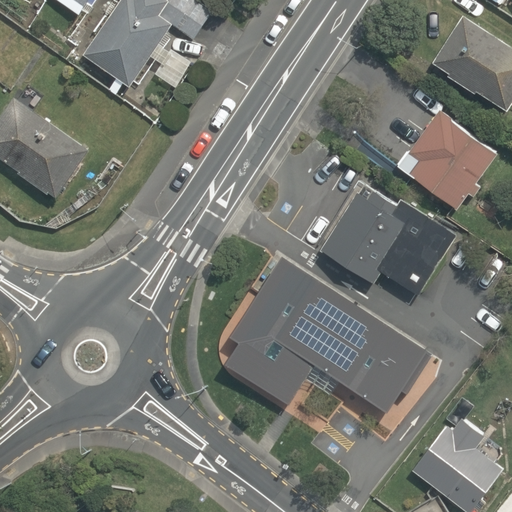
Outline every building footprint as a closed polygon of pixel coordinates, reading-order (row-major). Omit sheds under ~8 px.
[(58,0),(83,15),(91,0),(58,0)] [(122,0),(85,55),(132,87),(175,26),(195,39),(216,12),(196,0),(122,0)] [(511,101),(511,48),(461,15),(431,63),(448,74),(446,76),(474,94),(476,92),(505,112),(511,101)] [(92,149),(16,98),(0,120),(0,156),(59,199),(92,149)] [(443,110),(401,166),(459,210),(471,194),(476,198),(483,188),(478,184),(501,154),(443,110)] [(460,236),(405,200),(401,206),(368,185),(363,193),(361,191),(323,250),(376,284),(383,272),(420,296),(460,236)] [(431,350),(287,257),(234,338),(243,344),(229,365),(291,405),(317,365),(391,413),(405,391),(409,394),(434,357),(429,354),(431,350)] [(475,445),(484,433),(453,412),(414,470),(471,509),(502,464),(475,445)]
